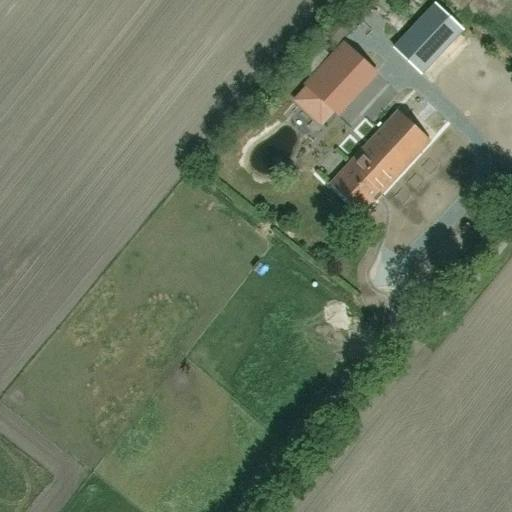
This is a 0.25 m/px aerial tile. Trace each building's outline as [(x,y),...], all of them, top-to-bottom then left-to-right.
[(435,3),(394,46),(422,74),(464,30),(435,3)] [(340,43),(357,23),(347,15),(330,35),(340,43)] [(312,72),(329,53),(316,40),(298,59),(312,72)] [(320,128),(330,117),(314,102),(357,55),(344,43),(305,86),(291,101),(320,128)] [(355,72),(328,98),(342,113),(370,87),(355,72)] [(398,110),(365,146),(331,183),(363,213),(397,176),(431,140),(398,110)] [(334,176),(349,158),(341,152),(326,170),(334,176)]
